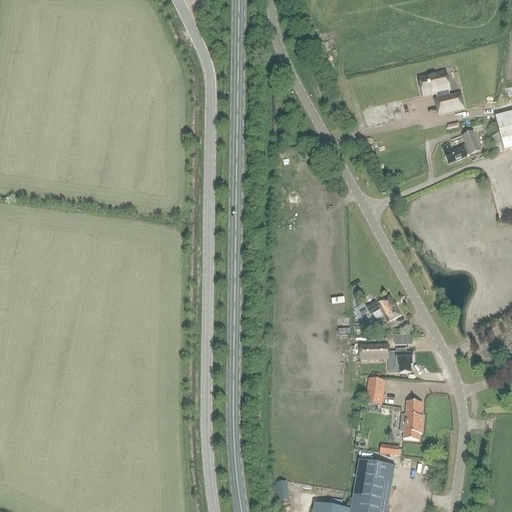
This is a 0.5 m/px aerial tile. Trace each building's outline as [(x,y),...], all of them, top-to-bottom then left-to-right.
[(436,101),(439,114),(463,109),(459,95),(449,97),(448,91),(449,90),(445,73),(420,80),(424,96),(436,93),(438,100),(436,101)] [(397,103),(374,111),(379,125),(402,117),(397,103)] [(511,109),(491,114),(499,149),(511,146),(511,109)] [(465,121),(476,118),(474,112),(464,115),(465,121)] [(444,148),(443,150),(445,155),(448,165),(455,162),(467,158),(466,157),(481,152),(473,133),(462,137),(465,146),(452,152),(450,148),(449,146),(447,146),(445,147),(444,148)] [(356,283),(351,286),(354,291),(359,288),(356,283)] [(379,310),(387,323),(401,316),(390,297),(370,308),(373,314),(379,310)] [(385,332),(384,324),(367,327),(367,323),(355,325),(353,326),(354,335),(357,335),(385,332)] [(407,343),(406,338),(411,338),(411,337),(395,337),(395,345),(405,345),(407,343)] [(361,361),(396,359),(396,365),(398,365),(398,374),(410,373),(410,364),(413,364),(412,354),(406,354),(406,352),(396,353),(396,354),(389,354),(388,346),(360,347),(361,361)] [(369,379),(365,403),(381,406),(385,382),(381,381),(380,381),(369,379)] [(422,404),(407,402),(406,416),(402,415),(400,433),(404,433),(403,440),(418,442),(419,435),(421,435),(423,417),(421,417),(422,404)] [(390,447),(389,456),(398,458),(400,449),(390,447)] [(387,511),(395,467),(359,461),(351,510),(350,511),(387,511)] [(286,483),(276,484),(279,501),(289,500),(286,483)]
